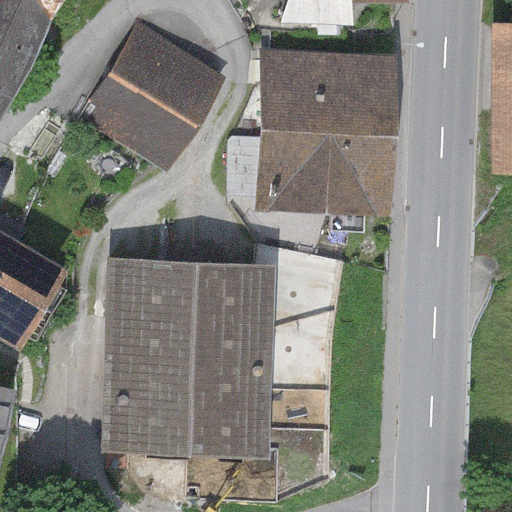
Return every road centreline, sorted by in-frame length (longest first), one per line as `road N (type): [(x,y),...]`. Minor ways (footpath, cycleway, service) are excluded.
road 1 (primary): [(426,511),(446,0)]
road 2 (residential): [(0,133),(141,0)]
